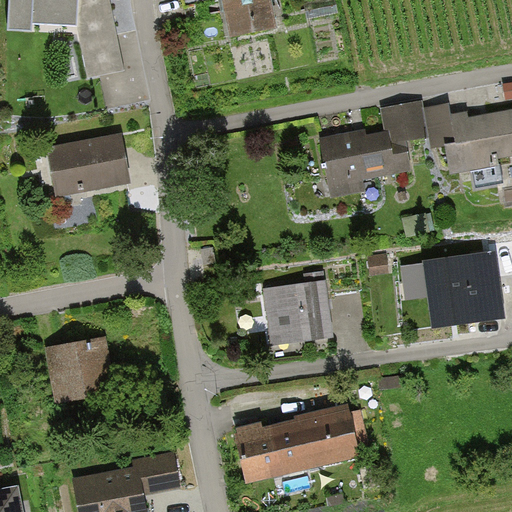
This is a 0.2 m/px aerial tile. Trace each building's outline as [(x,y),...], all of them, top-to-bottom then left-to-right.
[(125,71),(110,0),(9,0),(8,29),(32,30),(33,24),(77,26),(88,79),(125,71)] [(288,28),(281,0),(236,0),(245,37),(288,28)] [(394,125),(325,139),(338,202),(413,186),(404,142),(436,136),(429,99),(391,107),(394,125)] [(511,164),(511,110),(464,120),(469,144),(452,147),(457,175),(511,164)] [(129,136),(54,152),(64,202),(139,186),(129,136)] [(498,259),(433,269),(442,327),(506,317),(498,259)] [(339,337),(331,279),(270,288),(279,346),(339,337)] [(107,336),(46,348),(58,409),(119,397),(107,336)] [(357,403),(237,433),(250,486),(370,456),(357,403)] [(140,469),(77,480),(82,511),(153,511),(150,493),(185,487),(179,453),(138,460),(140,469)] [(0,511),(22,511),(17,486),(0,489),(0,511)]
